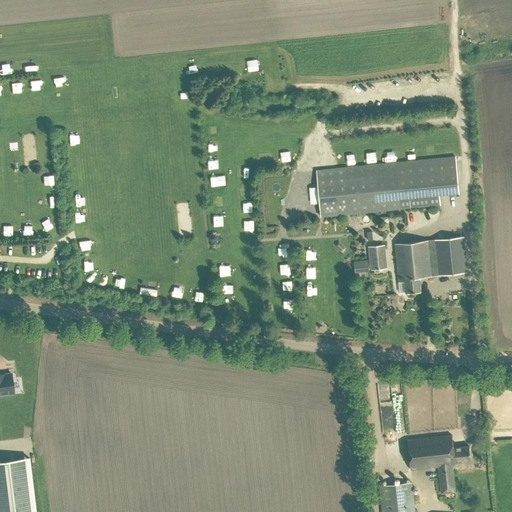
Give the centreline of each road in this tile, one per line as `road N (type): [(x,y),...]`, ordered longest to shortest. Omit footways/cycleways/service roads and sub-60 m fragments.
road 1 (unclassified): [(0,302),(319,346),(511,360)]
road 2 (track): [(318,133),(325,117),(350,104),(458,94)]
